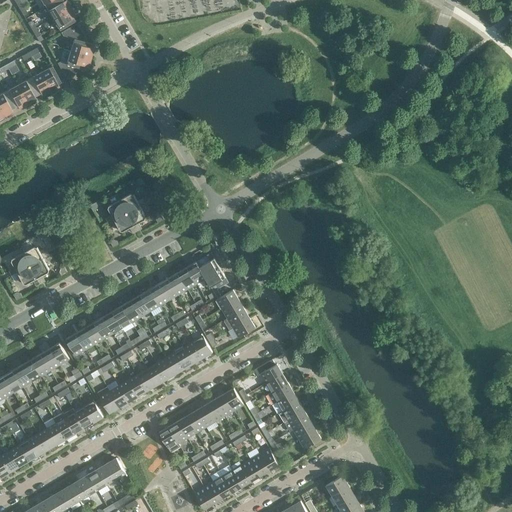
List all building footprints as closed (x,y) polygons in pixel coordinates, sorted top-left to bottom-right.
[(63,0),(62,0),(56,0),(46,7),(52,18),(70,7),(66,0),(63,0)] [(27,12),(23,5),(18,7),(23,15),(27,12)] [(75,16),(70,7),(52,18),(59,30),(75,20),(73,17),(75,16)] [(32,20),(28,23),(32,30),(36,28),(32,20)] [(85,37),(76,23),(61,32),(63,35),(74,39),(70,51),(91,57),(93,48),(91,47),(92,43),(85,41),(85,40),(85,39),(85,38),(85,37)] [(40,35),(36,28),(32,30),(36,37),(40,35)] [(39,52),(36,48),(29,52),(31,56),(39,52)] [(91,57),(70,51),(67,64),(59,61),(57,63),(66,79),(72,75),(73,74),(74,74),(75,73),(75,72),(76,72),(76,71),(76,70),(77,69),(77,67),(84,69),(85,65),(88,66),(91,57)] [(31,56),(29,52),(21,56),(24,60),(31,56)] [(16,64),(13,60),(6,64),(8,69),(16,64)] [(8,69),(6,64),(0,67),(0,71),(0,73),(8,69)] [(52,65),(40,72),(50,90),(58,86),(57,83),(61,81),(52,65)] [(50,90),(40,72),(28,78),(37,94),(40,93),(42,95),(50,90)] [(37,94),(28,78),(17,85),(27,103),(35,99),(34,96),(37,94)] [(27,103),(17,85),(5,91),(14,107),(17,105),(18,108),(27,103)] [(14,107),(5,91),(0,93),(0,108),(4,116),(12,111),(11,109),(14,107)] [(131,193),(120,199),(127,212),(140,205),(140,206),(146,202),(146,201),(144,202),(142,198),(137,201),(134,194),(131,193)] [(110,205),(109,205),(108,208),(112,215),(107,217),(109,221),(108,222),(108,223),(114,220),(114,219),(127,212),(120,199),(117,194),(107,199),(110,205)] [(146,216),(140,206),(140,205),(127,212),(137,231),(138,231),(137,229),(141,227),(139,223),(145,219),(146,216)] [(137,231),(127,212),(114,219),(114,220),(120,230),(123,231),(129,228),(132,232),(136,230),(137,231)] [(35,246),(23,252),(30,265),(43,258),(44,258),(50,255),(49,254),(48,255),(45,251),(41,253),(37,247),(35,246)] [(30,265),(23,252),(12,258),(11,261),(15,267),(11,270),(13,274),(11,275),(12,276),(18,272),(30,265)] [(210,260),(200,266),(199,266),(205,276),(220,267),(211,252),(206,255),(210,260)] [(49,269),(44,258),(43,258),(30,265),(41,284),(40,282),(44,280),(42,275),(49,272),(49,269)] [(196,261),(187,267),(196,282),(205,276),(199,266),(200,266),(196,261)] [(41,284),(30,265),(18,272),(12,276),(15,281),(21,278),(24,283),(26,284),(33,280),(35,285),(40,282),(41,284)] [(196,282),(187,267),(178,272),(187,287),(196,282)] [(229,282),(220,267),(205,276),(214,291),(216,296),(218,298),(221,296),(217,288),(224,284),(224,285),(229,282)] [(187,287),(178,272),(168,278),(177,293),(187,287)] [(177,293),(168,278),(159,283),(168,298),(177,293)] [(168,298),(159,283),(150,289),(159,304),(168,298)] [(160,305),(159,304),(150,289),(140,294),(149,309),(150,311),(160,305)] [(233,289),(218,298),(216,299),(217,300),(218,299),(223,308),(239,299),(233,289)] [(149,309),(140,294),(131,300),(140,315),(149,309)] [(244,308),(239,299),(223,308),(229,317),(244,308)] [(140,315),(131,300),(122,305),(131,320),(140,315)] [(133,325),(131,320),(122,305),(113,311),(121,326),(124,330),(133,325)] [(250,317),(244,308),(229,317),(225,319),(231,329),(234,326),(250,317)] [(121,326),(113,311),(103,316),(112,331),(121,326)] [(112,331),(103,316),(94,322),(103,337),(112,331)] [(255,327),(250,317),(234,326),(240,335),(238,336),(239,337),(255,327)] [(103,337),(94,322),(85,327),(94,342),(103,337)] [(94,342),(85,327),(75,333),(84,348),(94,342)] [(84,348),(75,333),(66,338),(76,355),(75,353),(84,348)] [(202,336),(193,341),(202,356),(213,351),(202,333),(201,334),(202,336)] [(202,356),(193,341),(184,347),(194,363),(194,362),(202,356)] [(59,342),(50,348),(59,363),(68,358),(69,359),(59,342)] [(194,363),(184,347),(175,352),(184,367),(193,363),(194,363)] [(59,363),(50,348),(41,353),(50,368),(59,363)] [(184,367),(175,352),(166,358),(175,374),(176,373),(184,367)] [(50,368),(41,353),(31,359),(40,374),(50,368)] [(175,374),(166,358),(156,363),(165,378),(174,374),(175,374)] [(40,374),(31,359),(22,364),(31,380),(40,374)] [(272,359),(262,365),(255,370),(258,375),(262,373),(267,382),(282,373),(277,363),(275,364),(272,359)] [(165,378),(156,363),(147,369),(156,385),(157,384),(165,378)] [(31,380),(22,364),(13,370),(22,385),(31,380)] [(156,385),(147,369),(138,374),(147,389),(156,385)] [(22,385),(13,370),(3,375),(12,391),(22,385)] [(288,382),(282,373),(267,382),(273,391),(288,382)] [(147,389),(138,374),(128,380),(138,396),(138,395),(147,389)] [(12,391),(3,375),(0,377),(0,390),(3,396),(12,391)] [(138,396),(128,380),(119,385),(128,400),(137,396),(138,396)] [(293,391),(288,382),(273,391),(268,394),(273,403),(278,400),(293,391)] [(128,400),(119,385),(110,391),(119,407),(120,406),(128,400)] [(234,388),(224,393),(233,408),(242,403),(243,405),(244,404),(234,388)] [(119,407),(110,391),(101,396),(100,395),(100,396),(109,411),(119,407)] [(299,401),(293,391),(278,400),(284,410),(299,401)] [(233,408),(224,393),(215,399),(224,414),(233,408)] [(93,400),(84,406),(94,422),(94,421),(103,415),(94,399),(93,400)] [(224,414),(215,399),(206,404),(215,419),(224,414)] [(304,410),(299,401),(284,410),(279,413),(284,422),(304,410)] [(215,419),(206,404),(196,410),(205,425),(215,419)] [(94,422),(84,406),(75,411),(84,426),(93,422),(94,422)] [(205,425),(196,410),(187,415),(196,430),(205,425)] [(310,419),(304,410),(284,422),(290,431),(295,428),(310,419)] [(84,426),(75,411),(66,417),(75,433),(76,432),(84,426)] [(66,417),(63,413),(54,418),(56,422),(65,437),(75,433),(66,417)] [(196,430),(187,415),(178,421),(187,436),(196,430)] [(316,429),(310,419),(295,428),(300,438),(316,429)] [(187,436),(178,421),(169,426),(177,441),(187,436)] [(65,437),(56,422),(47,428),(57,444),(57,443),(65,437)] [(180,446),(177,441),(169,426),(159,432),(171,452),(180,446)] [(57,444),(47,428),(38,433),(47,448),(56,444),(57,444)] [(321,438),(316,429),(300,438),(306,447),(304,447),(305,448),(321,438)] [(47,448),(38,433),(29,439),(38,455),(39,454),(47,448)] [(38,455),(29,439),(19,444),(28,459),(38,455)] [(28,459),(19,444),(10,450),(20,466),(28,459)] [(270,449),(261,455),(270,470),(279,464),(269,448),(270,449)] [(20,466),(10,450),(1,455),(10,470),(19,466),(20,466)] [(10,470),(1,455),(0,455),(0,475),(1,477),(2,477),(10,470)] [(270,470),(261,455),(251,460),(260,475),(270,470)] [(108,462),(107,463),(116,479),(117,479),(126,473),(127,476),(127,475),(117,458),(108,462)] [(260,475),(251,460),(242,466),(251,481),(260,475)] [(117,479),(116,479),(107,463),(106,463),(98,469),(107,484),(117,479)] [(251,481),(242,466),(233,471),(242,486),(251,481)] [(107,484),(98,469),(89,473),(88,474),(98,490),(107,484)] [(242,486),(233,471),(224,477),(232,492),(242,486)] [(98,490),(88,474),(80,480),(89,495),(98,490)] [(326,484),(332,495),(349,485),(343,475),(326,484)] [(232,492),(224,477),(214,482),(223,497),(232,492)] [(89,495),(80,480),(70,484),(70,485),(79,501),(89,495)] [(223,497),(214,482),(205,488),(214,503),(223,497)] [(79,501),(70,485),(69,485),(61,491),(70,506),(79,501)] [(355,495),(349,485),(332,495),(338,505),(355,495)] [(214,503),(205,488),(196,493),(195,492),(204,509),(214,503)] [(70,506),(61,491),(52,496),(51,496),(61,511),(70,506)] [(347,511),(360,504),(355,495),(338,505),(342,511),(347,511)] [(60,511),(61,511),(51,496),(43,502),(48,511),(60,511)] [(307,511),(301,500),(292,507),(294,511),(307,511)] [(310,500),(305,502),(309,508),(314,506),(310,500)] [(48,511),(43,502),(33,507),(35,511),(48,511)]
